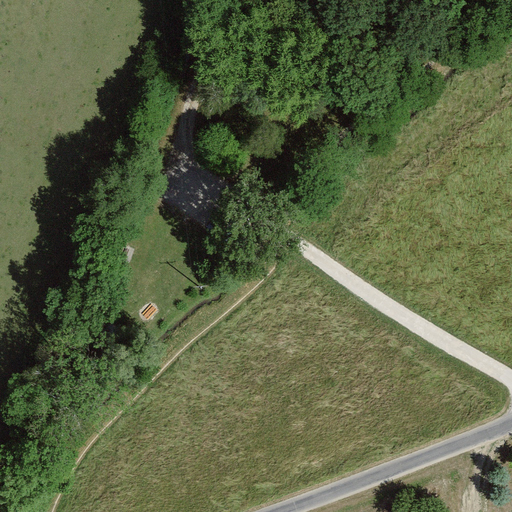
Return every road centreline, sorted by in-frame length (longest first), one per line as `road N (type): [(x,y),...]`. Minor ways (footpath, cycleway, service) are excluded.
road 1 (track): [(300,246),(195,164),(187,138),(230,0)]
road 2 (track): [(511,380),(300,246)]
road 3 (residential): [(511,423),(279,511)]
